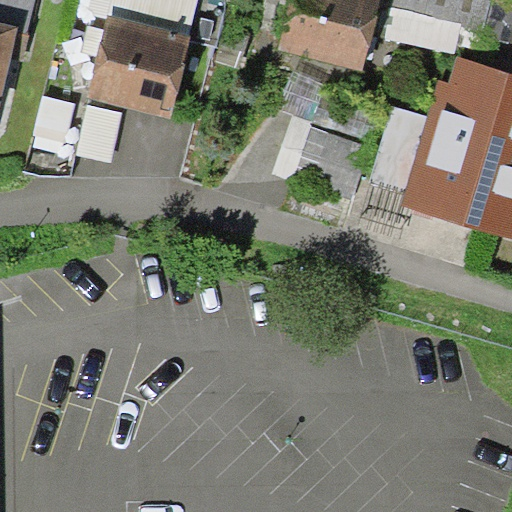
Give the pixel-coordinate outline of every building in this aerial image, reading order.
[(35,0),(0,0),(0,26),(29,32),(35,0)] [(380,0),(287,0),(275,56),(363,77),(380,0)] [(191,39),(109,20),(89,106),(172,124),(191,39)] [(0,124),(22,36),(0,30),(0,124)] [(511,79),(455,63),(410,217),(511,246),(511,79)] [(426,119),(387,109),(366,188),(405,199),(426,119)] [(366,151),(307,132),(290,188),(349,206),(366,151)]
